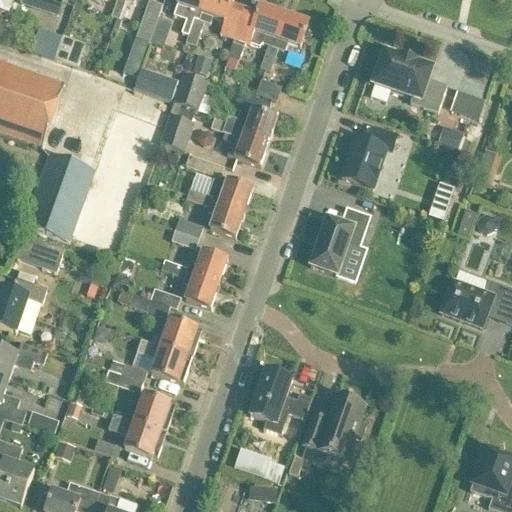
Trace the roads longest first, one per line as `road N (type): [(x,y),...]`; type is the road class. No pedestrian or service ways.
road 1 (residential): [(253,311),(358,4)]
road 2 (residential): [(183,511),(253,311)]
road 3 (residential): [(511,59),(358,4)]
road 4 (residential): [(253,311),(321,364),(361,375)]
